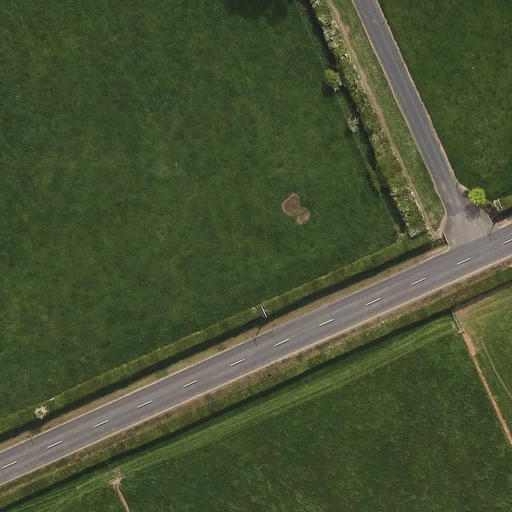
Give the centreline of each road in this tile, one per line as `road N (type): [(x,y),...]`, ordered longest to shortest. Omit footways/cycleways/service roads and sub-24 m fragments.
road 1 (tertiary): [(0,467),(474,256)]
road 2 (unclassified): [(474,256),(362,0)]
